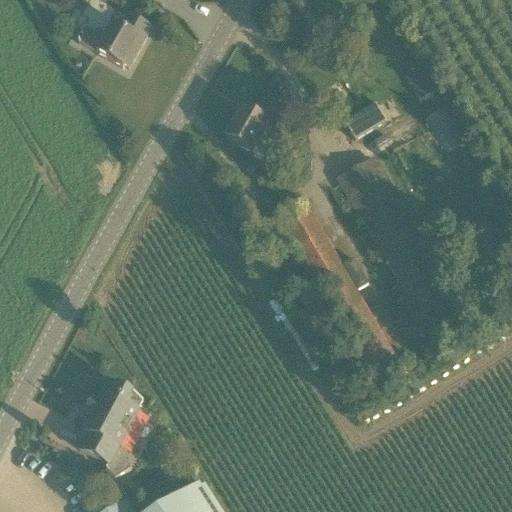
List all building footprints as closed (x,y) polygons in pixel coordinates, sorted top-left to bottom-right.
[(128,62),(133,65),(152,31),(133,20),(125,35),(113,28),(104,43),(85,32),(78,45),(97,56),(123,71),(128,62)] [(413,91),(426,83),(418,71),(405,79),(413,91)] [(242,113),(226,142),(264,164),(278,138),(272,134),(285,110),(271,102),(260,123),(242,113)] [(386,125),(376,108),(345,126),(355,143),(386,125)] [(447,111),(429,118),(443,153),(461,147),(447,111)] [(429,337),(464,317),(374,161),(339,181),(429,337)] [(365,375),(393,358),(303,202),(274,219),(365,375)] [(114,483),(131,472),(118,452),(143,405),(109,386),(97,408),(92,405),(86,417),(91,419),(83,434),(88,437),(80,453),(107,468),(106,471),(114,483)] [(112,511),(218,511),(205,490),(201,492),(201,491),(168,511),(133,511),(127,503),(112,511)]
